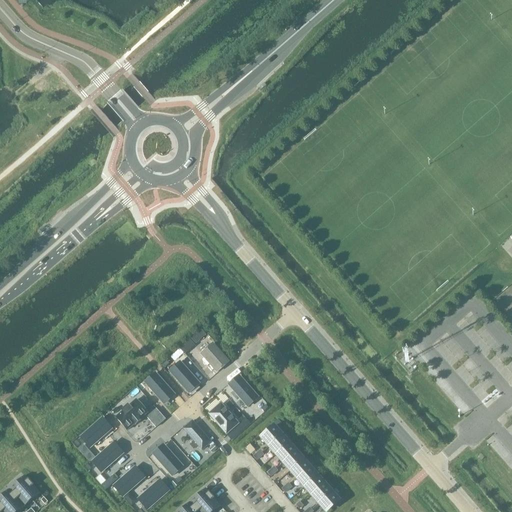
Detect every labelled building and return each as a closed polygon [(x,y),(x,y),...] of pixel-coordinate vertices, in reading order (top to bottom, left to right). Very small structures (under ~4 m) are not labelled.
[(206,335),(202,330),(191,339),(196,344),(206,335)] [(190,341),(180,349),(185,355),(195,346),(190,341)] [(199,354),(216,375),(232,362),(215,341),(199,354)] [(179,350),(175,353),(179,358),(184,354),(180,349),(179,350)] [(203,388),(181,361),(169,371),(192,398),(203,388)] [(148,388),(164,406),(177,394),(156,371),(143,383),(148,388)] [(262,399),(240,375),(228,386),(250,410),(262,399)] [(134,400),(115,417),(121,424),(133,414),(139,420),(146,414),(134,400)] [(220,404),(207,416),(225,436),(238,424),(220,404)] [(156,428),(165,419),(156,409),(147,418),(156,428)] [(103,417),(77,440),(88,453),(115,429),(103,417)] [(192,422),(181,432),(201,454),(212,444),(192,422)] [(236,427),(227,435),(232,440),(241,432),(236,427)] [(261,439),(268,447),(282,435),(276,429),(275,427),(261,439)] [(268,447),(275,455),(289,443),(282,435),(268,447)] [(126,456),(115,443),(92,462),(103,475),(126,456)] [(275,455),(283,463),(296,451),(289,443),(275,455)] [(150,456),(172,480),(185,468),(163,444),(150,456)] [(214,445),(209,449),(212,453),(217,449),(214,445)] [(283,463),(290,471),(303,460),(296,451),(283,463)] [(89,452),(85,456),(90,462),(91,461),(95,458),(89,452)] [(290,471),(297,480),(311,468),(303,460),(290,471)] [(138,466),(114,489),(125,500),(149,478),(138,466)] [(297,480),(304,488),(318,476),(311,468),(297,480)] [(25,476),(17,483),(32,500),(40,493),(25,476)] [(304,488),(311,496),(325,484),(318,476),(304,488)] [(136,501),(146,511),(149,511),(172,491),(160,479),(136,501)] [(17,483),(9,490),(24,507),(32,500),(17,483)] [(311,496),(319,504),(332,492),(325,484),(311,496)] [(206,489),(198,496),(212,511),(214,511),(221,506),(206,489)] [(9,490),(2,496),(15,511),(18,511),(24,507),(9,490)] [(332,492),(319,504),(320,506),(325,511),(326,511),(339,501),(332,492)] [(15,511),(2,496),(0,497),(0,510),(1,511),(15,511)] [(212,511),(198,496),(190,503),(198,511),(212,511)] [(198,511),(190,503),(182,509),(184,511),(198,511)]
